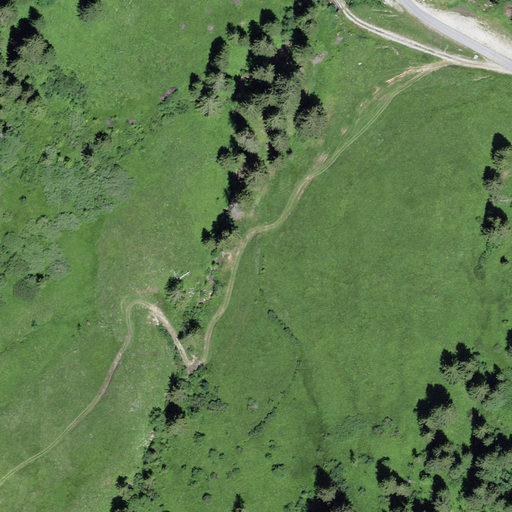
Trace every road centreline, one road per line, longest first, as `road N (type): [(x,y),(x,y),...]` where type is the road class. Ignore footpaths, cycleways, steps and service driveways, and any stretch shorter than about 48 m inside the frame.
road 1 (track): [(338,0),(353,19),(419,49),(511,70)]
road 2 (unclassified): [(511,67),(406,0)]
